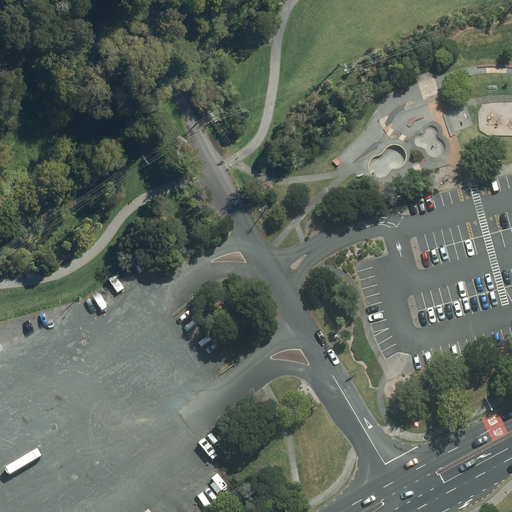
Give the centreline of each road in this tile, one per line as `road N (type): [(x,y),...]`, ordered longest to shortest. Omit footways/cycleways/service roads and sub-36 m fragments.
road 1 (unclassified): [(140,12),(303,328),(395,479)]
road 2 (primary): [(395,479),(511,419)]
